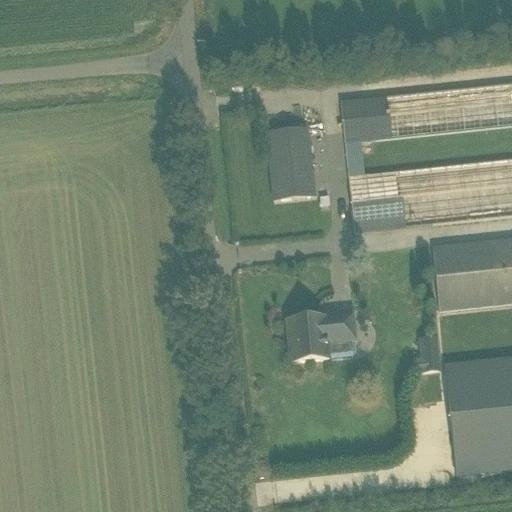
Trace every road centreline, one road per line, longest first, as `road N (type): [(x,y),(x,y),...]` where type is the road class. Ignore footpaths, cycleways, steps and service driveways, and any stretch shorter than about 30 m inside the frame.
road 1 (unclassified): [(238,511),(189,64)]
road 2 (unclassified): [(0,82),(189,64)]
